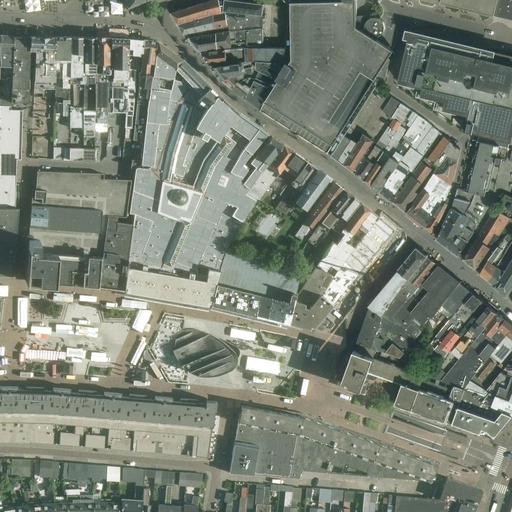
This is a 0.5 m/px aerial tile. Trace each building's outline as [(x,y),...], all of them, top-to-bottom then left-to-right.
[(206,15),(221,12),(218,0),(211,0),(172,13),(171,13),(178,23),(206,15)] [(262,15),(264,4),(233,0),(224,0),(221,0),(218,0),(221,12),(223,12),(229,12),(260,15),(262,15)] [(385,26),(385,25),(384,25),(384,24),(384,22),(383,21),(382,20),(381,19),(380,19),(379,18),(378,17),(376,17),(375,17),(374,17),(373,17),(372,17),(370,18),(369,19),(357,19),(356,0),(284,0),(285,0),(286,1),(287,2),(288,2),(289,3),(291,3),(291,11),(290,11),(287,36),(285,47),(284,59),(283,59),(271,86),(261,109),(260,109),(332,155),(344,135),(376,85),(372,83),(376,77),(381,68),(387,71),(389,59),(388,58),(393,50),(392,49),(384,44),(376,39),(378,36),(380,35),(381,34),(382,33),(383,33),(383,32),(384,30),(384,29),(385,27),(385,26)] [(511,0),(440,0),(440,3),(493,16),(495,8),(506,10),(511,11),(511,0)] [(511,11),(495,8),(493,16),(511,20),(511,11)] [(232,30),(241,30),(245,29),(263,26),(263,15),(262,15),(260,15),(229,12),(223,12),(221,12),(206,15),(178,23),(184,33),(189,32),(190,37),(232,30)] [(241,30),(232,30),(190,37),(199,49),(230,47),(231,49),(247,47),(247,48),(263,47),(263,26),(245,29),(241,30)] [(408,39),(398,82),(418,87),(423,88),(425,83),(472,94),(463,130),(467,131),(479,134),(509,142),(511,142),(511,137),(511,54),(490,50),(489,52),(419,35),(417,41),(408,39)] [(0,79),(12,80),(14,36),(0,36),(0,54),(0,79)] [(29,103),(31,36),(14,36),(12,80),(11,97),(11,102),(29,103)] [(55,37),(36,36),(34,93),(44,93),(44,89),(55,89),(55,37)] [(70,76),(71,37),(55,37),(55,89),(55,104),(70,104),(71,83),(70,83),(69,77),(70,76)] [(83,76),(83,37),(71,37),(70,76),(69,77),(70,83),(71,83),(70,104),(70,128),(83,128),(84,76),(83,76)] [(96,84),(97,37),(85,37),(84,76),(83,128),(84,137),(95,137),(95,112),(96,84)] [(108,78),(109,38),(97,37),(96,84),(95,112),(107,112),(108,78)] [(127,71),(129,39),(111,38),(110,78),(108,78),(107,112),(114,112),(114,99),(123,99),(123,102),(127,103),(126,116),(132,116),(134,90),(127,89),(127,79),(127,71)] [(138,72),(141,40),(129,39),(127,71),(127,79),(134,79),(134,72),(138,72)] [(136,116),(133,140),(144,141),(147,111),(152,77),(157,41),(144,40),(139,90),(136,116)] [(157,41),(152,77),(173,80),(175,70),(184,61),(157,41)] [(284,59),(285,47),(263,47),(247,48),(247,47),(231,49),(201,51),(211,65),(240,61),(240,62),(245,61),(251,60),(255,60),(257,60),(264,60),(283,59),(284,59)] [(261,109),(271,86),(283,59),(264,60),(257,60),(255,60),(256,73),(256,75),(255,78),(247,98),(261,109)] [(184,61),(175,70),(195,89),(191,102),(195,104),(201,95),(210,86),(209,86),(204,81),(194,70),(185,61),(184,60),(184,61)] [(240,63),(212,66),(222,79),(231,76),(245,73),(245,69),(251,68),(251,60),(245,61),(240,62),(240,63)] [(231,76),(222,79),(233,88),(239,81),(239,80),(244,78),(247,77),(251,75),(251,68),(245,69),(245,73),(231,76)] [(384,82),(387,71),(381,68),(376,77),(384,82)] [(133,224),(128,261),(146,264),(162,267),(172,243),(181,222),(182,218),(179,217),(170,213),(167,212),(159,209),(160,204),(160,198),(161,191),(162,183),(165,172),(169,152),(171,141),(172,141),(181,113),(185,100),(191,102),(195,89),(175,70),(173,80),(152,77),(148,102),(147,111),(144,141),(144,145),(142,161),(141,165),(135,169),(135,172),(135,175),(134,181),(133,185),(130,214),(132,214),(135,214),(133,224)] [(247,98),(255,78),(256,75),(256,73),(251,75),(247,77),(244,78),(239,80),(239,81),(233,88),(247,98)] [(192,116),(190,127),(195,129),(195,128),(201,117),(218,95),(210,86),(201,95),(195,104),(190,115),(192,116)] [(194,92),(189,87),(181,113),(175,132),(175,133),(172,138),(171,138),(170,140),(172,141),(171,141),(171,143),(169,142),(168,145),(170,146),(169,152),(166,158),(165,158),(165,160),(166,161),(166,162),(165,163),(164,163),(164,166),(165,166),(165,172),(163,178),(161,177),(161,180),(162,180),(162,181),(161,183),(160,183),(160,185),(161,186),(161,191),(159,194),(155,195),(155,197),(159,199),(159,201),(159,209),(167,212),(167,213),(169,214),(170,213),(179,217),(181,222),(175,236),(174,237),(173,239),(172,242),(172,243),(170,249),(169,249),(167,252),(160,251),(159,254),(166,256),(165,258),(165,260),(161,258),(161,261),(163,263),(162,267),(160,272),(159,275),(156,293),(154,294),(160,295),(171,297),(171,296),(169,295),(165,289),(165,286),(166,278),(168,273),(170,268),(172,264),(173,263),(175,261),(175,259),(175,257),(177,251),(180,245),(181,245),(182,242),(183,240),(183,239),(185,232),(187,227),(189,227),(190,225),(191,222),(190,220),(192,215),(194,210),(196,210),(197,207),(198,205),(197,204),(199,199),(200,196),(202,196),(203,193),(204,191),(203,190),(205,185),(213,165),(223,151),(236,135),(229,129),(218,145),(206,160),(185,212),(175,208),(166,204),(166,202),(168,197),(169,194),(167,194),(168,191),(169,192),(170,189),(168,189),(169,183),(171,177),(172,177),(173,175),(171,174),(172,173),(172,172),(173,172),(174,170),(172,169),(175,157),(176,158),(177,155),(175,155),(176,153),(176,152),(178,153),(178,150),(177,150),(178,143),(184,124),(187,119),(187,120),(188,117),(187,116),(188,115),(188,114),(191,115),(191,112),(189,110),(191,102),(194,92)] [(201,117),(195,128),(204,133),(201,138),(205,141),(209,136),(218,141),(220,136),(229,124),(238,112),(219,94),(218,95),(201,117)] [(391,96),(382,111),(388,116),(387,118),(392,121),(393,119),(391,117),(400,103),(391,96)] [(11,102),(11,97),(0,97),(0,105),(11,105),(11,102)] [(172,169),(169,184),(193,192),(206,160),(220,142),(218,141),(209,136),(205,141),(201,138),(204,133),(195,128),(195,129),(190,127),(192,116),(190,115),(195,104),(191,102),(189,110),(184,124),(175,155),(172,169)] [(401,124),(410,109),(400,103),(391,117),(393,119),(401,124)] [(0,169),(16,170),(17,160),(21,160),(21,150),(22,140),(22,130),(22,120),(22,110),(10,110),(11,106),(0,105),(0,169)] [(410,127),(418,115),(412,111),(407,119),(410,121),(407,125),(410,127)] [(238,112),(229,124),(250,140),(259,128),(238,112)] [(409,149),(428,122),(418,115),(410,127),(403,138),(405,138),(401,143),(409,149)] [(41,117),(41,129),(51,129),(51,117),(41,117)] [(364,180),(400,126),(401,124),(393,119),(392,121),(389,125),(388,125),(377,143),(368,157),(367,156),(363,161),(362,160),(353,172),(355,173),(364,180)] [(413,169),(440,132),(428,122),(409,149),(401,161),(409,166),(413,169)] [(175,257),(170,268),(195,273),(203,254),(215,224),(218,216),(221,209),(231,215),(244,193),(245,193),(250,188),(243,183),(240,181),(245,174),(248,169),(242,165),(241,167),(235,163),(240,153),(244,147),(250,140),(229,124),(220,136),(218,141),(220,142),(224,137),(231,142),(223,151),(213,165),(205,185),(203,190),(200,196),(199,199),(197,204),(192,215),(190,220),(185,232),(180,245),(177,251),(175,257)] [(372,186),(391,157),(393,155),(400,143),(399,142),(406,130),(400,126),(364,180),(372,186)] [(236,161),(235,163),(241,167),(242,165),(245,162),(264,139),(268,134),(266,133),(264,131),(259,128),(250,140),(244,147),(240,153),(236,161)] [(122,143),(123,133),(105,132),(105,142),(122,143)] [(368,157),(377,143),(363,134),(358,143),(344,135),(332,155),(331,155),(353,172),(362,160),(363,161),(367,156),(368,157)] [(479,134),(477,141),(480,141),(499,146),(508,148),(509,142),(479,134)] [(262,172),(283,144),(271,136),(251,161),(256,166),(243,183),(250,188),(262,172)] [(460,149),(444,136),(438,144),(438,145),(428,159),(438,167),(447,156),(457,160),(460,149)] [(494,163),(500,164),(502,158),(496,157),(499,146),(480,141),(477,141),(477,140),(465,191),(475,193),(484,195),(486,189),(483,189),(486,178),(488,179),(490,173),(487,172),(491,156),(495,157),(494,163)] [(379,191),(398,164),(401,161),(409,149),(401,143),(394,155),(393,155),(391,157),(372,186),(379,191)] [(295,152),(283,144),(262,172),(250,188),(245,193),(256,200),(256,199),(259,200),(266,190),(295,152)] [(95,161),(95,149),(83,149),(83,160),(95,161)] [(307,161),(295,152),(266,190),(270,193),(274,188),(276,190),(282,181),(289,186),(307,161)] [(425,227),(439,204),(444,196),(446,197),(447,196),(446,196),(451,184),(457,160),(447,156),(438,167),(428,182),(407,212),(425,227)] [(132,160),(131,169),(135,169),(141,165),(142,161),(132,160)] [(319,170),(307,161),(289,186),(291,187),(287,193),(283,199),(275,209),(285,215),(295,202),(319,170)] [(413,175),(407,170),(409,166),(401,161),(398,164),(379,191),(392,201),(400,191),(401,192),(413,175)] [(430,169),(424,165),(421,163),(413,175),(401,192),(393,202),(405,210),(416,194),(414,192),(430,169)] [(0,208),(9,208),(15,208),(16,170),(0,169),(0,208)] [(330,178),(319,170),(295,202),(305,210),(330,178)] [(102,174),(38,171),(37,182),(36,182),(36,184),(37,184),(37,190),(36,190),(32,189),(29,235),(26,235),(25,250),(28,250),(27,255),(26,276),(25,281),(31,281),(93,286),(99,286),(99,285),(102,261),(108,217),(108,216),(127,217),(130,189),(132,180),(104,179),(102,179),(102,174)] [(345,190),(335,183),(304,221),(309,226),(311,228),(314,224),(316,225),(345,190)] [(476,224),(470,220),(466,227),(463,225),(469,214),(466,212),(472,202),(475,193),(465,191),(457,188),(452,206),(437,238),(458,254),(468,240),(473,232),(473,231),(476,225),(476,224)] [(283,190),(278,196),(283,199),(287,193),(283,190)] [(330,227),(353,197),(346,191),(326,216),(307,241),(315,247),(330,227)] [(256,200),(245,193),(244,193),(231,215),(242,222),(256,200)] [(449,198),(446,197),(444,196),(439,204),(445,207),(447,203),(449,198)] [(338,233),(361,203),(353,197),(330,227),(338,233)] [(432,232),(445,207),(439,204),(425,227),(432,232)] [(342,237),(336,245),(342,249),(342,247),(371,212),(362,205),(341,232),(339,234),(342,237)] [(511,215),(497,205),(490,216),(477,237),(463,259),(475,269),(491,249),(486,245),(495,230),(501,233),(511,215)] [(0,275),(13,275),(18,214),(9,214),(9,208),(0,208),(0,275)] [(128,261),(124,290),(125,290),(126,290),(126,292),(129,293),(202,306),(209,307),(209,304),(211,305),(214,288),(217,277),(223,261),(227,248),(242,222),(231,215),(221,209),(218,216),(215,224),(203,254),(195,273),(170,268),(162,267),(146,264),(128,261)] [(368,230),(378,217),(371,212),(342,247),(342,249),(330,266),(338,271),(344,261),(350,253),(368,230)] [(124,290),(128,266),(133,224),(117,222),(117,217),(108,217),(102,261),(99,285),(99,286),(124,290)] [(333,277),(321,295),(334,306),(395,231),(379,218),(369,231),(368,230),(350,253),(344,261),(338,271),(333,277)] [(304,221),(295,236),(302,239),(309,226),(304,221)] [(488,280),(503,255),(511,239),(511,237),(506,233),(497,246),(479,273),(488,280)] [(329,239),(321,251),(325,253),(332,242),(329,239)] [(325,253),(317,265),(326,272),(330,266),(342,249),(336,245),(332,242),(325,253)] [(289,323),(294,299),(302,267),(296,262),(227,248),(223,261),(217,277),(214,288),(211,305),(289,324),(289,323)] [(408,278),(427,257),(416,248),(398,270),(407,278),(408,278)] [(495,286),(511,257),(511,250),(511,249),(507,257),(503,255),(488,280),(495,286)] [(417,286),(436,264),(427,257),(408,278),(407,278),(395,292),(406,301),(410,297),(409,296),(417,286)] [(511,257),(495,286),(507,296),(511,287),(511,257)] [(306,264),(303,268),(311,273),(314,269),(306,264)] [(301,327),(305,310),(306,304),(327,273),(326,272),(317,265),(314,269),(311,273),(294,299),(289,323),(301,327)] [(417,303),(445,271),(438,265),(410,297),(417,303)] [(395,292),(407,278),(398,270),(368,305),(381,316),(390,302),(388,300),(395,292)] [(425,311),(453,277),(445,271),(417,303),(410,297),(406,301),(407,302),(404,305),(415,314),(421,307),(425,311)] [(319,322),(334,306),(321,295),(333,277),(327,273),(306,304),(305,310),(306,311),(319,322)] [(433,316),(460,282),(453,277),(425,311),(433,316)] [(472,293),(460,282),(433,316),(431,318),(436,321),(442,314),(449,320),(472,293)] [(421,307),(415,314),(404,305),(407,302),(406,301),(395,292),(388,300),(390,302),(381,316),(368,305),(366,309),(363,308),(361,313),(364,316),(355,341),(383,351),(400,357),(426,324),(431,318),(433,316),(425,311),(421,307)] [(483,301),(472,293),(449,320),(456,325),(455,326),(458,329),(473,311),(473,312),(483,301)] [(497,312),(488,305),(452,351),(460,358),(497,312)] [(319,322),(306,311),(305,310),(301,327),(312,330),(319,322)] [(511,325),(497,312),(460,358),(445,375),(441,380),(455,385),(464,388),(470,380),(474,375),(488,359),(493,353),(511,327),(511,325)] [(167,314),(166,322),(182,323),(183,316),(167,314)] [(0,361),(6,362),(7,345),(8,345),(9,331),(8,331),(9,322),(0,322),(0,361)] [(511,348),(511,327),(493,353),(502,361),(511,348)] [(448,353),(461,337),(450,329),(438,344),(448,353)] [(174,350),(173,351),(174,354),(175,356),(177,359),(179,361),(180,362),(182,364),(184,365),(182,366),(181,365),(180,366),(185,368),(189,371),(188,371),(192,373),(197,374),(195,374),(204,375),(213,375),(222,373),(227,371),(232,368),(234,366),(235,364),(236,362),(237,360),(237,358),(236,356),(236,354),(235,352),(233,350),(231,348),(222,341),(211,335),(210,335),(206,333),(202,332),(196,330),(193,330),(190,330),(187,330),(184,331),(181,333),(179,335),(177,337),(176,340),(175,344),(175,347),(176,350),(174,351),(174,350)] [(258,334),(257,342),(273,344),(273,336),(258,334)] [(286,337),(285,346),(294,348),(296,339),(286,337)] [(375,352),(357,345),(355,345),(348,365),(375,374),(380,359),(373,356),(375,352)] [(426,347),(415,361),(420,364),(431,351),(426,347)] [(402,384),(407,368),(380,359),(375,374),(402,384)] [(494,364),(488,359),(474,375),(480,381),(494,364)] [(425,361),(420,367),(429,375),(434,369),(425,361)] [(73,365),(63,365),(63,373),(73,374),(73,365)] [(371,378),(371,377),(371,376),(375,374),(348,365),(342,383),(361,390),(364,382),(368,383),(370,378),(371,378)] [(412,409),(424,374),(424,373),(416,370),(415,371),(407,368),(402,384),(395,403),(412,409)] [(146,371),(136,370),(135,379),(145,380),(146,371)] [(511,375),(509,375),(507,374),(501,371),(486,390),(470,380),(464,388),(465,389),(485,397),(489,392),(496,394),(511,400),(511,375)] [(449,401),(455,385),(441,380),(424,374),(412,409),(445,421),(451,402),(449,401)] [(452,424),(455,416),(465,389),(464,388),(455,385),(449,401),(451,402),(445,421),(452,424)] [(214,409),(214,408),(215,401),(54,388),(18,387),(0,386),(0,442),(31,443),(31,431),(32,428),(34,428),(34,431),(42,431),(48,432),(53,432),(53,425),(74,426),(84,427),(134,431),(133,443),(137,443),(137,440),(143,441),(150,441),(156,442),(159,442),(159,448),(161,448),(162,442),(168,443),(175,443),(182,444),(185,444),(186,436),(198,437),(196,457),(206,458),(205,458),(208,459),(215,409),(214,409)] [(494,437),(511,416),(511,414),(511,411),(482,400),(485,397),(465,389),(455,416),(452,424),(480,433),(482,428),(486,430),(494,437)] [(511,400),(496,394),(489,392),(485,397),(482,400),(511,411),(511,400)] [(322,423),(303,416),(240,405),(239,412),(240,412),(238,421),(239,421),(234,451),(230,453),(232,457),(229,473),(299,479),(302,471),(381,477),(430,481),(431,479),(434,471),(435,471),(438,465),(322,423)] [(383,418),(376,415),(374,421),(381,423),(383,418)] [(80,435),(83,435),(84,427),(74,426),(74,434),(73,434),(72,446),(79,447),(80,435)] [(181,456),(182,444),(175,443),(174,455),(181,456)] [(100,483),(100,479),(102,466),(94,466),(92,478),(92,482),(100,483)] [(123,468),(122,482),(144,484),(145,471),(145,470),(139,470),(134,469),(128,468),(123,468)] [(186,486),(187,473),(180,473),(179,485),(186,486)] [(194,487),(195,474),(187,473),(186,486),(194,487)] [(201,487),(203,475),(195,474),(194,487),(201,487)] [(447,478),(443,488),(438,500),(476,502),(478,502),(482,490),(447,478)] [(170,511),(171,506),(172,486),(167,486),(166,506),(159,505),(158,511),(170,511)] [(438,500),(443,488),(436,486),(432,498),(438,500)] [(302,489),(293,488),(292,492),(292,502),(301,503),(302,489)] [(262,511),(264,505),(265,490),(257,489),(255,504),(257,505),(256,511),(262,511)] [(151,511),(152,506),(149,506),(149,491),(144,490),(144,493),(144,499),(143,504),(142,511),(151,511)] [(344,502),(345,491),(332,490),(331,501),(344,502)] [(354,492),(345,491),(344,502),(353,502),(354,492)] [(232,503),(233,494),(226,492),(224,501),(232,503)] [(290,511),(291,508),(292,502),(292,492),(286,492),(285,503),(284,511),(290,511)] [(369,511),(370,503),(371,494),(364,493),(362,511),(369,511)] [(122,500),(121,511),(142,511),(143,501),(143,494),(135,494),(135,501),(122,500)] [(252,509),(253,504),(254,495),(247,494),(247,497),(245,508),(252,509)] [(66,511),(67,503),(67,496),(53,497),(53,500),(53,511),(66,511)] [(80,511),(80,500),(80,496),(67,496),(67,503),(66,511),(80,511)] [(118,511),(119,496),(111,496),(111,500),(106,500),(105,511),(118,511)] [(198,506),(199,497),(193,496),(191,506),(184,505),(184,507),(183,511),(197,511),(198,506)] [(474,511),(476,507),(475,506),(476,502),(438,500),(432,498),(426,497),(426,498),(396,496),(395,506),(394,511),(474,511)] [(244,511),(245,508),(247,497),(240,497),(238,511),(244,511)] [(92,511),(93,502),(85,502),(85,499),(80,500),(80,511),(92,511)] [(53,511),(53,500),(48,501),(48,503),(41,504),(41,511),(53,511)] [(105,511),(106,500),(101,500),(101,502),(93,502),(92,511),(105,511)] [(41,511),(41,504),(33,505),(33,502),(27,503),(28,511),(41,511)] [(28,511),(27,503),(22,503),(22,506),(15,507),(15,511),(28,511)]
